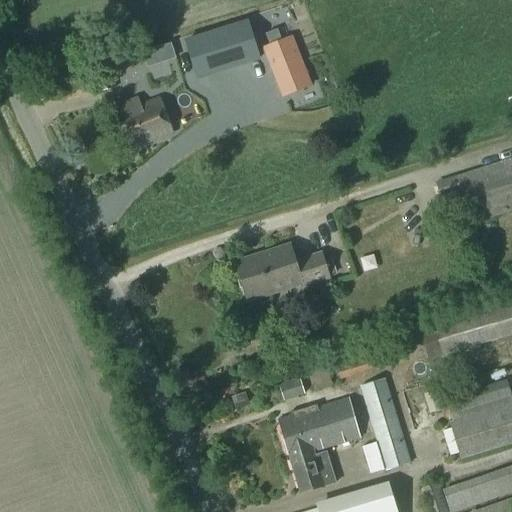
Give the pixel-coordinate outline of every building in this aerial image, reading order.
[(258,60),(246,24),(185,43),(197,79),(258,60)] [(262,50),(280,96),(308,85),(290,39),(281,42),(269,47),(262,50)] [(161,49),(165,62),(174,59),(169,46),(161,49)] [(110,70),(95,74),(99,93),(115,90),(110,70)] [(139,100),(113,109),(129,152),(172,136),(159,101),(141,107),(139,100)] [(290,140),(305,135),(296,104),(282,109),(290,140)] [(253,151),(259,169),(289,158),(272,111),(255,117),(266,146),(253,151)] [(511,160),(455,180),(460,194),(470,226),(511,212),(511,160)] [(455,180),(434,187),(439,201),(460,194),(455,180)] [(288,248),(234,265),(246,304),(299,288),(299,291),(329,281),(320,255),(293,263),(288,248)] [(511,305),(417,334),(426,362),(511,336),(511,305)] [(378,346),(331,361),(337,381),(385,367),(378,346)] [(309,374),(306,375),(312,393),(332,387),(326,369),(321,371),(318,362),(307,366),(309,374)] [(383,380),(358,388),(384,474),(409,467),(383,380)] [(292,381),(272,387),(278,404),(298,397),(292,381)] [(503,383),(439,401),(456,463),(511,445),(511,404),(509,406),(503,383)] [(241,395),(228,400),(232,412),(245,407),(241,395)] [(275,422),(288,462),(313,454),(359,440),(347,399),(315,410),(315,408),(291,415),(291,417),(275,422)] [(324,489),(313,454),(288,462),(299,497),(324,489)] [(511,467),(440,491),(447,511),(455,511),(511,493),(511,467)] [(447,511),(437,484),(420,491),(427,511),(447,511)] [(315,511),(310,511),(394,511),(387,487),(315,509),(315,511)] [(511,511),(511,499),(474,511),(511,511)]
